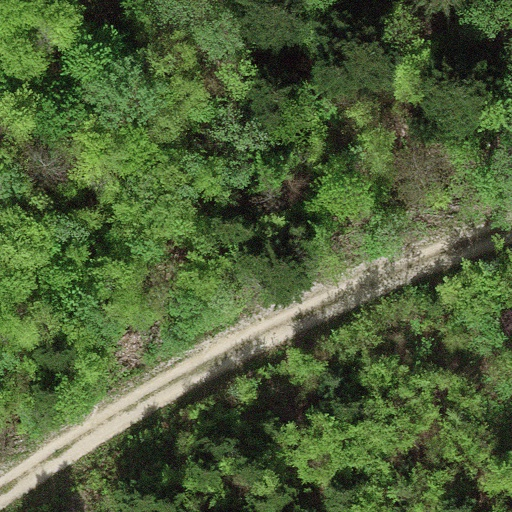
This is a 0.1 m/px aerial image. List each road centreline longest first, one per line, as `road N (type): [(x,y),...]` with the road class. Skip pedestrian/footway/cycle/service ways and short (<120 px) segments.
road 1 (track): [(511,224),(168,392),(0,498)]
road 2 (track): [(511,33),(307,0)]
